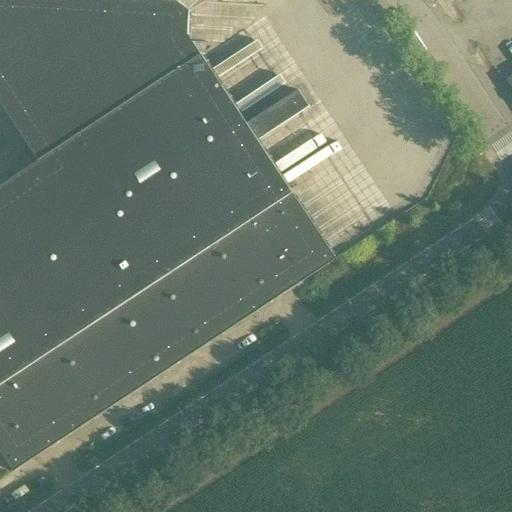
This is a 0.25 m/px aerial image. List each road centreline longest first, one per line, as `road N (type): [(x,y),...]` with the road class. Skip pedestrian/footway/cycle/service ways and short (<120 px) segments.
road 1 (tertiary): [(46,511),(511,205)]
road 2 (unclassified): [(398,0),(511,156)]
